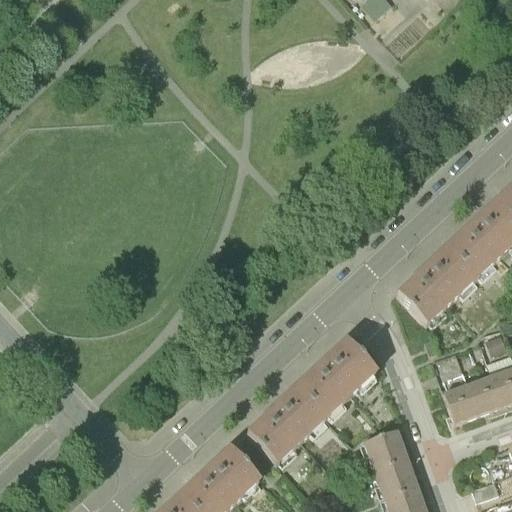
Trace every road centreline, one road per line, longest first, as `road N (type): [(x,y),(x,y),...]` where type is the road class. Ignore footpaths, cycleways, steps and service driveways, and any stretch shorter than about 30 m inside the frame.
road 1 (residential): [(141,484),(349,296)]
road 2 (residential): [(349,296),(511,135)]
road 3 (residential): [(141,484),(0,331)]
road 4 (residential): [(437,460),(406,371),(349,296)]
